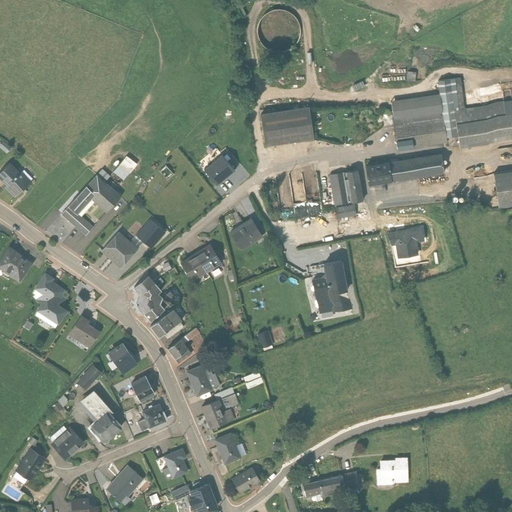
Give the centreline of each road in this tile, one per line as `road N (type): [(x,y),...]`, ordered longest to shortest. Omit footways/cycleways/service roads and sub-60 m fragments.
road 1 (residential): [(238,511),(347,436),(488,400)]
road 2 (residential): [(119,312),(255,199)]
road 3 (track): [(511,164),(364,176)]
road 4 (residential): [(0,233),(119,312)]
road 5 (residential): [(119,312),(157,358),(185,424)]
road 6 (residential): [(185,424),(69,475)]
